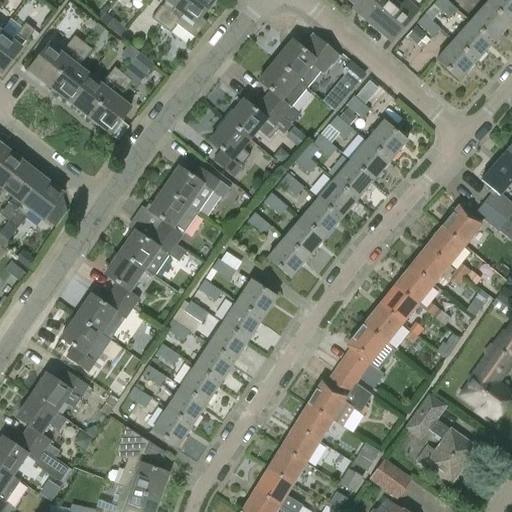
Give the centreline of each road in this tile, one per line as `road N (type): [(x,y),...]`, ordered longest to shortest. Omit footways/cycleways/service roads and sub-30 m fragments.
road 1 (residential): [(193,511),(201,488),(345,276),(463,138)]
road 2 (residential): [(99,197),(264,0)]
road 3 (residential): [(463,138),(299,0)]
road 4 (residential): [(0,342),(99,197)]
road 5 (residential): [(99,197),(0,121)]
